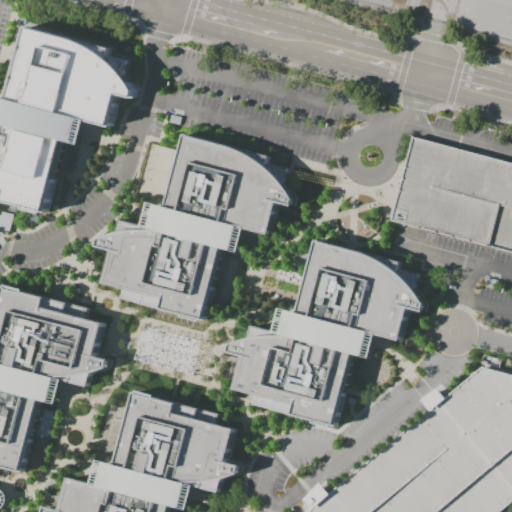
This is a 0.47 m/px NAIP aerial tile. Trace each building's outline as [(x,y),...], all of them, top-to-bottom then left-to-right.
[(45,217),(0,204),(0,95),(12,99),(30,29),(112,49),(110,56),(130,61),(126,75),(138,91),(135,103),(120,99),(112,131),(81,123),(80,129),(75,148),(64,145),(45,217)] [(104,288),(124,293),(121,301),(141,306),(141,307),(162,313),(162,314),(184,320),(184,322),(202,326),(202,324),(204,325),(223,253),(233,255),(240,231),(270,240),(279,206),(294,210),(296,199),(285,182),(288,169),(269,164),(271,157),(187,135),(167,211),(158,208),(156,216),(152,230),(122,223),(119,234),(101,239),(98,250),(113,255),(104,288)] [(391,222),(413,137),(427,141),(511,164),(511,253),(398,223),(391,222)] [(0,212),(0,228),(9,231),(12,215),(0,212)] [(236,394),(254,399),(252,406),(271,411),(271,413),(292,418),(292,419),(335,429),(345,389),(353,359),(363,361),(368,343),(370,337),(400,345),(408,313),(424,317),(427,304),(416,288),(418,281),(419,276),(399,271),(400,265),(317,243),(297,317),(286,314),(285,321),(281,336),(253,329),(250,339),(232,345),(230,357),(244,361),(236,394)] [(0,303),(4,289),(13,291),(88,311),(85,322),(104,328),(96,361),(111,364),(109,373),(101,376),(91,379),(88,391),(57,383),(56,387),(50,408),(40,405),(21,476),(0,470),(0,303)] [(309,511),(483,368),(511,375),(511,502),(499,511),(309,511)] [(183,511),(188,494),(189,489),(219,496),(222,485),(241,479),(242,471),(228,467),(229,461),(236,434),(216,428),(219,416),(135,395),(117,470),(106,467),(103,477),(100,491),(70,482),(62,511),(183,511)]
